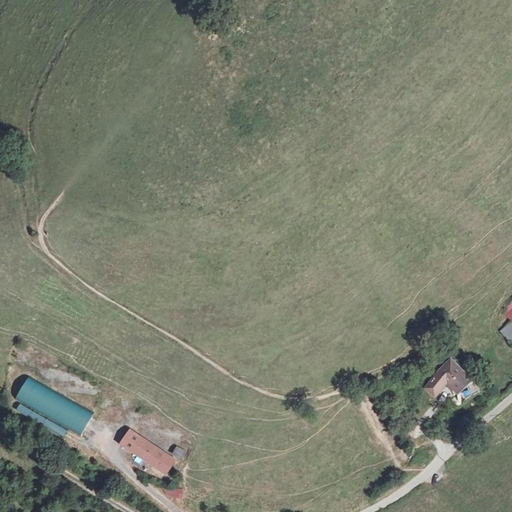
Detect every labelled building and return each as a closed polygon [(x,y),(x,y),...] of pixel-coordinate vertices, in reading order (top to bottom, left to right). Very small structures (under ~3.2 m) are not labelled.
[(501,329),(511,340),(511,323),(510,321),(501,329)] [(458,371),(440,349),(411,375),(421,386),(435,374),(444,384),(458,371)] [(29,376),(15,399),(81,436),(95,413),(29,376)] [(174,460),(140,438),(132,451),(166,473),(174,460)] [(176,445),(171,454),(181,459),(186,451),(176,445)] [(165,487),(164,496),(183,498),(184,489),(165,487)]
